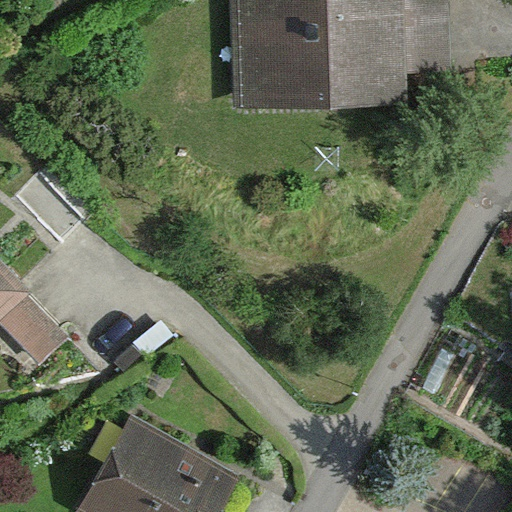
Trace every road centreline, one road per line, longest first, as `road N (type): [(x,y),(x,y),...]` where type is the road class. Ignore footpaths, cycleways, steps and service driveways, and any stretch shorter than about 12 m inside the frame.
road 1 (residential): [(511,170),(389,414),(327,511)]
road 2 (unknown): [(354,469),(163,301),(79,271)]
